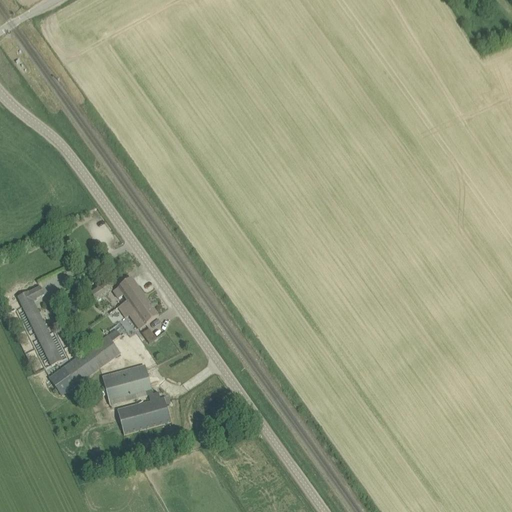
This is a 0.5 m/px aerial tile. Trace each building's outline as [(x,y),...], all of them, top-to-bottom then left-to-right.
[(159,317),(132,279),(113,293),(118,300),(124,296),(127,302),(118,309),(125,319),(129,316),(140,330),(159,317)] [(96,302),(112,290),(107,283),(91,295),(96,302)] [(37,300),(44,296),(40,287),(17,298),(51,367),(63,361),(35,303),(38,302),(37,300)] [(149,328),(142,334),(149,344),(157,338),(149,328)] [(108,337),(98,344),(49,379),(57,389),(53,392),(55,395),(59,392),(62,396),(120,354),(112,343),(121,337),(116,330),(107,337),(108,337)] [(145,366),(103,377),(111,407),(149,397),(153,395),(145,366)] [(207,381),(62,450),(91,511),(268,511),(267,508),(257,511),(247,511),(241,499),(259,491),(232,435),(215,443),(207,427),(224,418),(207,381)]
